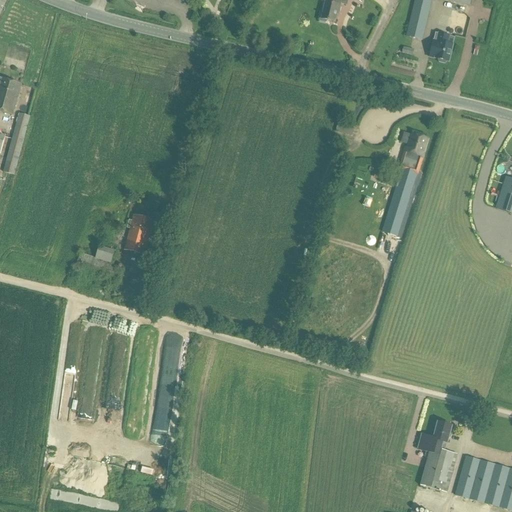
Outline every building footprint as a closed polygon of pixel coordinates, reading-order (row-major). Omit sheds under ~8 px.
[(326,3),(323,21),(335,24),(337,16),(339,17),(341,4),(347,6),(348,0),(328,0),(327,4),(326,3)] [(413,0),(405,37),(420,41),(430,0),(413,0)] [(456,31),(455,37),(464,39),(464,37),(465,36),(466,32),(466,31),(470,13),(461,11),(458,23),(450,22),(448,29),(456,31)] [(430,58),(438,60),(439,63),(445,64),(447,62),(449,62),(455,38),(435,33),(430,58)] [(404,48),(402,55),(413,57),(415,50),(404,48)] [(24,63),(26,54),(4,49),(2,57),(24,63)] [(413,71),(415,58),(389,54),(387,66),(413,71)] [(0,112),(13,116),(22,86),(0,79),(0,112)] [(20,116),(4,174),(14,177),(31,119),(29,119),(30,117),(19,114),(18,116),(20,116)] [(331,130),(346,134),(348,126),(333,121),(331,130)] [(402,168),(383,233),(402,239),(422,174),(417,173),(423,154),(422,153),(426,140),(410,135),(405,149),(403,149),(397,167),(402,168)] [(378,165),(373,178),(385,182),(390,169),(378,165)] [(485,195),(483,185),(476,186),(478,194),(482,193),(482,196),(485,195)] [(491,198),(493,209),(501,207),(499,197),(491,198)] [(511,199),(503,198),(502,205),(511,207),(511,199)] [(496,231),(508,235),(511,222),(511,216),(502,213),(496,231)] [(135,217),(125,252),(144,257),(153,223),(135,217)] [(80,254),(76,269),(116,281),(120,266),(112,263),(115,253),(100,249),(96,259),(80,254)] [(500,260),(497,269),(505,271),(508,262),(500,260)] [(123,266),(115,296),(131,300),(139,270),(123,266)] [(173,355),(163,403),(172,405),(182,357),(173,355)] [(420,437),(416,452),(424,454),(423,459),(426,460),(419,488),(445,495),(456,456),(441,452),(443,445),(445,445),(450,428),(436,424),(432,440),(420,437)] [(511,470),(464,458),(454,497),(511,511),(511,470)] [(407,470),(408,463),(401,461),(399,468),(405,469),(407,470)]
